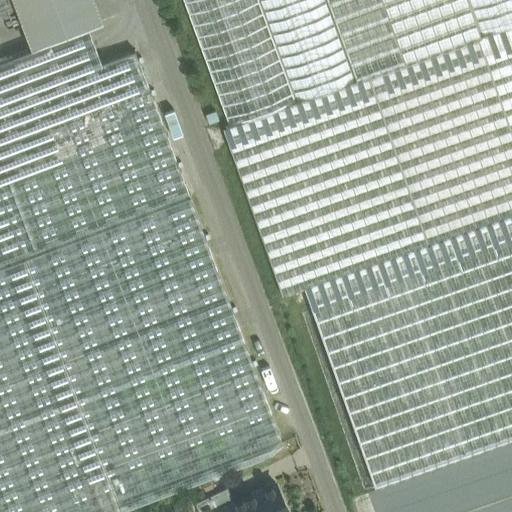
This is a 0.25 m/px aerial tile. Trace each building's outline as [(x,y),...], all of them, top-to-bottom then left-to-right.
[(15,0),(34,48),(88,27),(101,22),(92,0),(15,0)] [(511,0),(182,0),(229,126),(229,127),(511,24),(511,0)] [(511,24),(229,127),(229,126),(224,128),(283,295),(511,214),(511,24)] [(0,267),(190,195),(135,51),(102,63),(88,27),(34,48),(0,61),(0,267)] [(0,267),(0,511),(121,511),(120,510),(270,454),(283,442),(190,195),(0,267)] [(506,437),(368,439),(369,472),(471,470),(470,451),(506,451),(506,437)] [(235,501),(217,510),(218,511),(289,511),(275,482),(235,501)] [(228,487),(195,502),(199,511),(215,511),(218,511),(217,510),(235,501),(228,487)]
